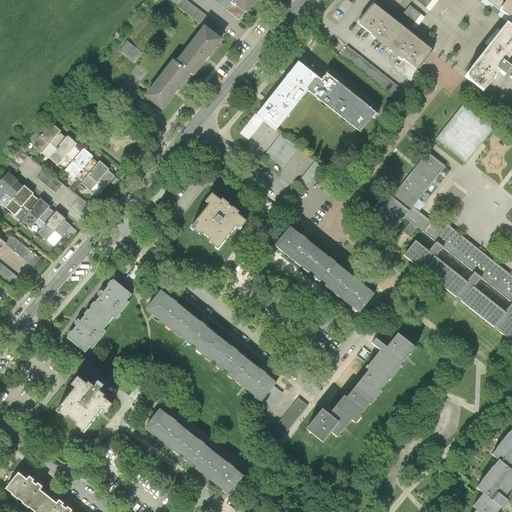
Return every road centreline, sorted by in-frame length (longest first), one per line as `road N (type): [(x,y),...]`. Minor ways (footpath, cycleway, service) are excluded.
road 1 (residential): [(110,221),(314,385)]
road 2 (unclassified): [(0,347),(110,221)]
road 3 (unclassified): [(200,124),(304,0)]
road 4 (residential): [(200,124),(323,228)]
road 5 (residential): [(0,424),(109,511)]
road 6 (unclassified): [(110,221),(200,124)]
